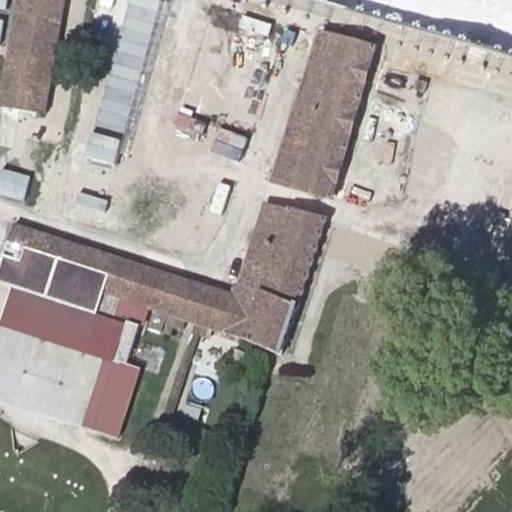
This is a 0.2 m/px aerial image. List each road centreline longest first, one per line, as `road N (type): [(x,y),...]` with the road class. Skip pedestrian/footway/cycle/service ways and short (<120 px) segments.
road 1 (unknown): [(0,185),(178,247),(222,244),(233,232),(305,2)]
road 2 (unknown): [(428,50),(511,230)]
road 3 (unknown): [(305,2),(428,50)]
